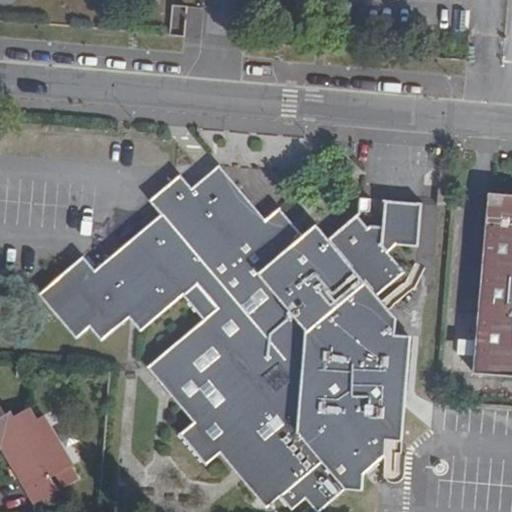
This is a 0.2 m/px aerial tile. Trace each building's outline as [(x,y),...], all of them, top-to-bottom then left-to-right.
[(417,245),(422,203),(385,200),(383,227),(369,226),(366,228),(356,216),(328,239),(317,224),(304,235),(279,208),(264,219),(220,166),(192,189),(181,176),(151,200),(163,214),(96,270),(84,258),(40,294),(75,337),(90,325),(101,338),(131,315),(143,328),(197,283),(219,309),(150,367),(196,422),(181,433),(207,462),(221,451),(267,504),(280,493),(292,507),(307,495),(320,509),(347,487),(363,489),(366,471),(361,465),(369,459),(373,465),(388,453),(389,437),(399,438),(408,335),(397,333),(398,316),(378,293),(403,271),(387,251),(398,243),(417,245)] [(474,370),(511,373),(511,195),(488,193),(474,370)] [(368,210),(370,199),(361,199),(359,210),(368,210)] [(404,284),(390,295),(402,311),(416,299),(417,291),(411,285),(404,284)] [(0,440),(2,440),(30,489),(26,490),(34,504),(57,490),(50,477),(73,464),(46,416),(40,419),(32,405),(14,414),(12,410),(5,414),(0,405),(0,440)]
